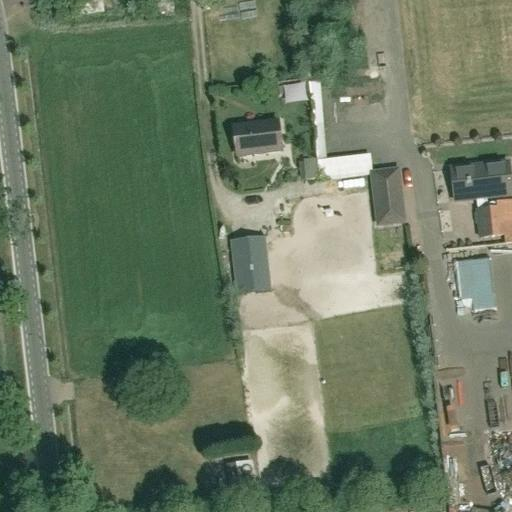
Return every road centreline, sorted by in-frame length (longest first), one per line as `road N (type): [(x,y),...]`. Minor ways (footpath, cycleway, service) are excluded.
road 1 (unclassified): [(52,511),(0,66)]
road 2 (unclassified): [(400,145),(387,0)]
